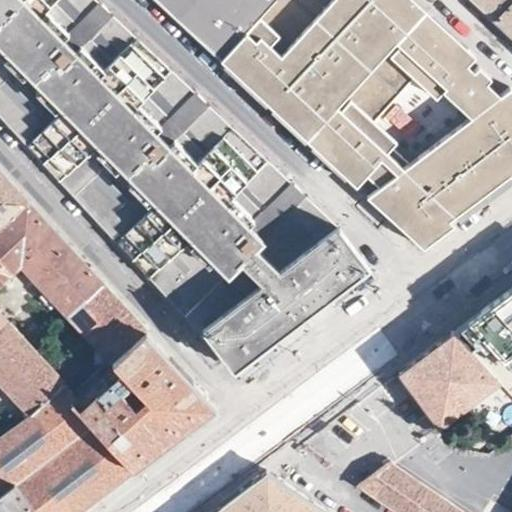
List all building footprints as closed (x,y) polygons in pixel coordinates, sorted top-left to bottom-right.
[(0,0),(0,18),(17,0),(0,0)] [(98,0),(17,0),(0,18),(0,113),(39,157),(200,332),(205,330),(218,346),(229,360),(296,309),(363,259),(353,245),(341,228),(332,217),(291,178),(172,67),(163,59),(98,0)] [(158,0),(179,19),(200,39),(207,32),(226,50),(274,0),(158,0)] [(274,0),(226,50),(222,55),(238,70),(236,72),(325,155),(329,150),(334,154),(329,159),(354,183),(364,172),(376,183),(365,193),(387,213),(391,209),(423,238),(448,218),(455,213),(456,214),(509,173),(511,175),(511,88),(508,84),(497,92),(484,80),(489,75),(476,63),(471,68),(465,62),(473,52),(429,12),(424,17),(420,13),(425,8),(416,0),(274,0)] [(511,0),(473,0),(477,3),(494,18),(511,0)] [(511,0),(494,18),(511,34),(511,0)] [(429,12),(425,8),(420,13),(424,17),(429,12)] [(207,32),(200,39),(220,57),(222,55),(226,50),(207,32)] [(497,92),(508,84),(473,52),(465,62),(471,68),(476,63),(489,75),(484,80),(497,92)] [(220,57),(236,72),(238,70),(222,55),(220,57)] [(334,154),(329,150),(325,155),(329,159),(334,154)] [(0,171),(0,233),(31,204),(0,171)] [(354,183),(365,193),(376,183),(364,172),(354,183)] [(460,218),(511,177),(511,175),(509,173),(456,214),(460,218)] [(0,233),(0,282),(21,263),(69,315),(103,283),(74,251),(31,204),(0,233)] [(423,247),(454,223),(448,218),(423,238),(391,209),(387,213),(423,247)] [(454,223),(460,218),(456,214),(455,213),(448,218),(454,223)] [(146,329),(103,283),(69,315),(110,359),(146,329)] [(511,289),(470,321),(511,366),(511,289)] [(0,329),(0,378),(12,390),(0,401),(0,410),(2,413),(13,403),(25,416),(66,386),(32,349),(8,323),(0,329)] [(185,371),(146,329),(110,359),(71,392),(134,468),(175,436),(215,405),(185,371)] [(440,423),(498,377),(453,329),(424,351),(398,371),(423,401),(440,423)] [(71,392),(66,386),(25,416),(0,433),(0,492),(16,480),(38,511),(76,511),(134,468),(71,392)] [(457,444),(440,423),(423,401),(413,410),(420,416),(420,420),(420,423),(420,427),(421,430),(422,431),(422,432),(422,433),(422,434),(418,436),(420,439),(423,436),(424,436),(424,437),(426,437),(427,437),(429,439),(432,439),(434,440),(437,440),(447,452),(457,444)] [(511,511),(511,431),(504,438),(511,447),(511,511),(465,511),(387,459),(358,482),(402,511),(511,511)] [(330,511),(312,499),(275,473),(272,472),(271,471),(270,471),(267,470),(264,470),(237,490),(208,511),(330,511)] [(38,511),(16,480),(0,492),(0,511),(38,511)]
